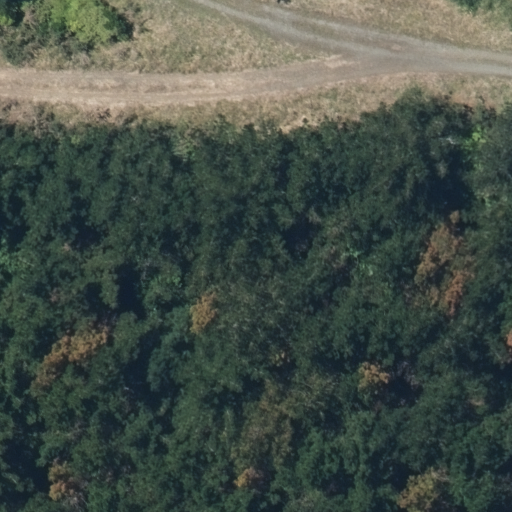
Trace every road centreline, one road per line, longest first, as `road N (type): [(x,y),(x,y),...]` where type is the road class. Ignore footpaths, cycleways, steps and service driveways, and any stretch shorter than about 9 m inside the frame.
road 1 (track): [(335,59),(0,63)]
road 2 (track): [(511,74),(335,59),(215,0)]
